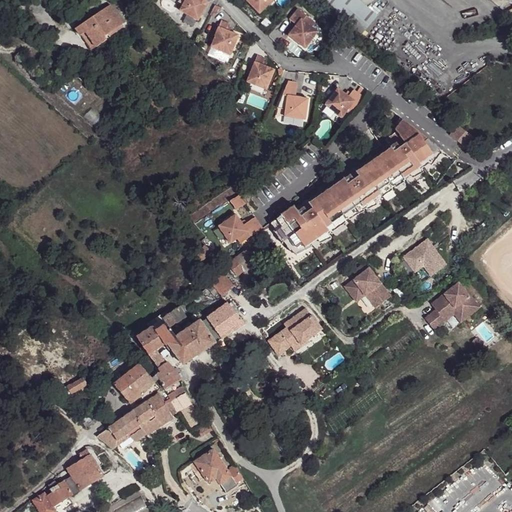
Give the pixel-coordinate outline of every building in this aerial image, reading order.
[(179,0),(180,0),(184,3),(180,10),(199,20),(209,2),(204,0),(179,0)] [(246,0),(261,14),(275,0),(246,0)] [(358,0),(319,0),(361,35),(378,17),(358,0)] [(87,32),(97,46),(107,39),(106,36),(124,23),(111,4),(77,28),(82,35),(87,32)] [(298,26),(290,36),(306,49),(319,33),(312,27),(316,23),(299,10),(291,20),(298,26)] [(232,55),(240,35),(227,30),(230,23),(223,20),(212,47),(232,55)] [(82,35),(92,49),(97,46),(87,32),(82,35)] [(258,55),(248,82),(268,90),(276,70),(263,65),(266,58),(258,55)] [(299,83),(289,81),(278,108),(287,109),(285,117),(306,120),(309,99),(296,97),(299,83)] [(352,115),(365,98),(355,90),(349,97),(339,89),(326,105),(342,118),(347,112),(352,115)] [(295,206),(271,223),(276,231),(275,232),(282,243),(284,242),(291,252),(309,240),(311,243),(329,230),(326,227),(361,203),(363,206),(381,194),(378,191),(401,175),(404,178),(421,165),(419,162),(439,148),(402,119),(396,130),(401,137),(390,145),(392,148),(357,172),(355,169),(344,178),(345,179),(310,203),(309,201),(297,209),(295,206)] [(458,126),(450,136),(466,149),(474,139),(458,126)] [(309,240),(291,252),(297,256),(313,248),(332,239),(330,235),(347,223),(346,221),(350,218),(351,221),(357,216),(366,212),(365,211),(368,208),(369,210),(378,205),(376,202),(394,191),(392,189),(396,186),(397,188),(402,184),(405,183),(414,179),(425,173),(422,169),(430,164),(433,167),(443,151),(439,148),(419,162),(421,165),(404,178),(401,175),(378,191),(381,194),(363,206),(361,203),(326,227),(329,230),(311,243),(309,240)] [(262,228),(255,217),(243,225),(236,214),(218,226),(230,243),(237,239),(240,243),(262,228)] [(428,241),(405,259),(416,274),(424,267),(432,277),(447,266),(428,241)] [(203,262),(213,251),(206,245),(196,257),(203,262)] [(234,258),(227,263),(237,276),(254,264),(249,257),(254,253),(249,247),(234,258)] [(355,273),(359,278),(371,269),(367,264),(355,273)] [(214,268),(204,278),(210,283),(212,286),(217,292),(222,297),(233,287),(219,271),(218,272),(214,268)] [(347,288),(356,300),(365,293),(367,296),(371,294),(381,307),(393,297),(381,282),(379,283),(376,279),(377,278),(371,269),(359,278),(347,288)] [(461,283),(457,286),(468,299),(472,296),(461,283)] [(214,294),(217,292),(212,286),(209,288),(214,294)] [(433,305),(437,310),(444,319),(456,309),(464,319),(471,313),(472,315),(482,308),(472,296),(468,299),(457,286),(433,305)] [(365,293),(356,300),(359,303),(367,296),(365,293)] [(371,294),(367,296),(378,309),(381,307),(371,294)] [(188,301),(181,307),(184,311),(187,308),(188,309),(192,306),(188,301)] [(228,303),(227,304),(208,318),(216,329),(222,339),(245,323),(228,303)] [(288,329),(270,342),(280,356),(292,347),(304,338),(307,341),(309,340),(324,330),(314,316),(313,317),(308,309),(285,325),(288,329)] [(462,324),(472,315),(471,313),(464,319),(456,309),(444,319),(446,322),(456,315),(462,324)] [(437,310),(432,314),(441,326),(446,322),(444,319),(437,310)] [(441,326),(432,314),(426,319),(436,331),(441,326)] [(216,329),(208,318),(202,322),(209,333),(216,343),(222,339),(216,329)] [(169,343),(184,365),(216,343),(209,333),(202,322),(201,320),(186,330),(183,332),(179,327),(172,331),(167,324),(158,330),(166,344),(169,343)] [(166,344),(158,330),(157,330),(155,327),(152,327),(148,329),(148,330),(151,335),(148,337),(158,349),(166,344)] [(148,329),(136,337),(149,355),(158,349),(148,337),(151,335),(148,330),(148,329)] [(304,338),(292,347),(296,352),(311,342),(309,340),(307,341),(304,338)] [(136,346),(127,351),(134,357),(140,353),(136,346)] [(158,349),(149,355),(160,369),(167,363),(158,349)] [(165,389),(181,379),(175,370),(168,363),(167,363),(160,369),(161,371),(158,374),(160,378),(165,389)] [(86,376),(90,382),(109,371),(105,364),(86,376)] [(114,384),(130,403),(142,395),(142,393),(155,382),(152,378),(140,364),(114,384)] [(68,386),(71,392),(86,384),(82,377),(68,386)] [(51,395),(57,401),(71,392),(68,386),(51,395)] [(168,396),(172,401),(183,395),(180,390),(168,396)] [(168,403),(160,393),(134,410),(142,423),(145,427),(147,432),(161,424),(161,423),(175,414),(174,413),(168,403)] [(192,403),(185,393),(183,395),(172,401),(178,411),(192,403)] [(172,401),(168,403),(174,413),(178,411),(172,401)] [(110,429),(117,440),(132,430),(142,423),(134,410),(109,427),(110,429)] [(86,413),(79,418),(87,428),(94,422),(86,413)] [(161,424),(147,432),(149,434),(176,416),(175,414),(161,423),(161,424)] [(145,427),(142,423),(132,430),(135,434),(145,427)] [(210,425),(200,431),(203,438),(214,431),(210,425)] [(145,427),(135,434),(137,438),(147,432),(145,427)] [(117,440),(110,429),(106,431),(111,438),(112,437),(115,441),(117,440)] [(135,434),(132,430),(117,440),(115,441),(114,442),(117,446),(135,434)] [(226,468),(215,449),(197,459),(195,461),(198,466),(201,470),(205,476),(209,482),(216,478),(223,488),(226,493),(237,486),(235,482),(242,479),(241,476),(234,463),(226,468)] [(79,456),(82,460),(89,456),(87,451),(79,456)] [(93,453),(90,455),(98,468),(101,466),(93,453)] [(76,484),(80,491),(104,477),(98,468),(90,455),(89,456),(82,460),(67,469),(71,476),(76,484)] [(200,479),(205,476),(201,470),(197,473),(196,473),(200,479)] [(76,484),(71,476),(58,484),(50,489),(52,493),(46,497),(52,506),(53,507),(56,506),(69,498),(73,495),(69,489),(76,484)] [(216,478),(209,482),(215,493),(223,488),(216,478)] [(50,489),(58,484),(56,481),(49,485),(50,489)] [(69,489),(73,495),(80,491),(76,484),(69,489)] [(45,511),(52,506),(46,497),(44,494),(33,500),(35,506),(38,511),(45,511)] [(111,511),(147,511),(148,511),(139,497),(111,511)] [(60,511),(62,511),(73,505),(69,498),(56,506),(60,511)]
